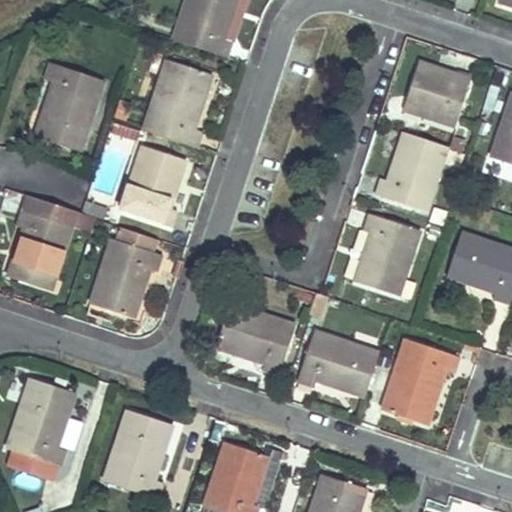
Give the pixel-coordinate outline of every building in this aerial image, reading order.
[(223,39),(235,0),(187,0),(174,41),(230,59),(235,43),(223,39)] [(511,9),(511,0),(501,0),(500,5),(511,9)] [(193,129),(211,76),(169,61),(144,131),(199,150),(205,134),(193,129)] [(456,128),(472,81),(455,74),(454,77),(436,71),(437,69),(420,63),(404,110),(456,128)] [(81,154),(106,83),(51,64),(45,80),(58,84),(40,139),(81,154)] [(511,97),(491,158),(511,165),(511,97)] [(426,213),(443,164),(462,170),(467,157),(449,150),(449,149),(407,134),(391,182),(382,179),(376,196),(426,213)] [(464,153),(467,144),(453,139),(453,140),(450,147),(449,149),(464,154),(464,153)] [(169,209),(185,161),(144,147),(123,212),(174,229),(179,212),(169,209)] [(52,292),(74,227),(92,234),(97,219),(83,215),(27,196),(16,227),(28,231),(12,278),(52,292)] [(399,298),(421,232),(369,214),(363,232),(374,237),(358,283),(399,298)] [(158,242),(123,230),(121,230),(117,242),(118,242),(154,254),(154,253),(158,242)] [(510,306),(511,301),(511,250),(462,234),(448,275),(497,292),(494,301),(510,306)] [(132,318),(149,270),(157,273),(163,257),(154,254),(118,242),(117,242),(112,240),(90,304),(132,318)] [(321,318),(327,298),(321,297),(317,295),(311,315),(321,318)] [(280,378),(297,327),(231,304),(218,346),(267,362),(263,372),(280,378)] [(366,395),(380,354),(315,332),(298,383),(316,389),(319,379),(366,395)] [(426,425),(444,370),(456,374),(461,358),(407,340),(382,409),(426,425)] [(57,447),(75,395),(31,380),(7,450),(14,452),(19,454),(20,454),(16,470),(49,481),(54,466),(55,466),(61,468),(64,469),(69,452),(57,447)] [(153,480),(171,425),(129,410),(104,482),(160,501),(166,484),(153,480)] [(266,511),(281,465),(267,460),(267,457),(226,443),(204,509),(212,511),(259,511),(260,509),(266,511)] [(16,470),(20,454),(19,454),(14,452),(9,468),(16,470)] [(56,483),(61,468),(55,466),(54,466),(49,481),(56,483)] [(357,511),(365,490),(324,475),(311,511),(357,511)] [(73,511),(80,490),(67,485),(59,506),(61,507),(73,511)]
